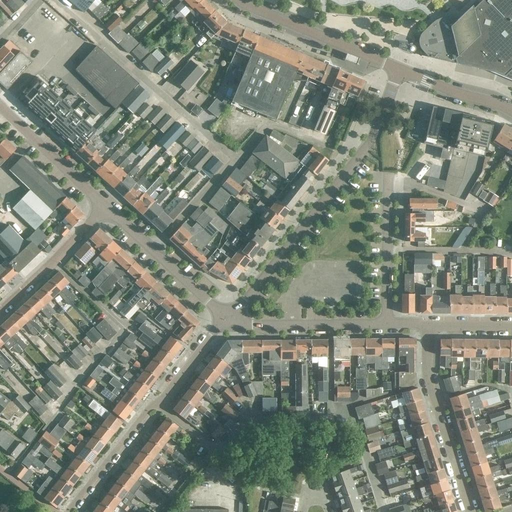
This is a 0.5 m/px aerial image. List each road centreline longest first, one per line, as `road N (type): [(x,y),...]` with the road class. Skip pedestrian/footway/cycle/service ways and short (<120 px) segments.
road 1 (residential): [(229,317),(376,136),(398,68)]
road 2 (residential): [(229,317),(72,511)]
road 3 (residential): [(235,160),(54,0)]
road 4 (residential): [(470,511),(428,377),(429,324)]
road 5 (secondary): [(398,68),(239,0)]
road 6 (residential): [(229,317),(106,207)]
road 7 (residential): [(388,323),(243,324),(229,317)]
road 8 (residential): [(0,313),(106,207)]
road 9 (residential): [(106,207),(0,105)]
road 10 (residential): [(388,323),(389,176)]
road 11 (secondary): [(511,112),(398,68)]
